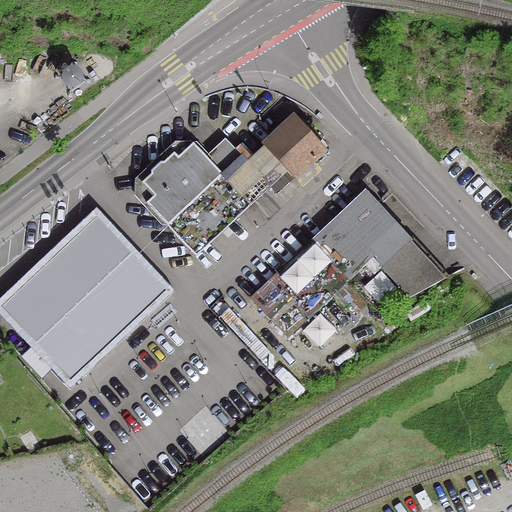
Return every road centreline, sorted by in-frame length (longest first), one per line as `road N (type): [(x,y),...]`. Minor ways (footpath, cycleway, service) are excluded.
road 1 (residential): [(280,10),(511,282)]
road 2 (secondary): [(0,214),(179,74),(280,10)]
